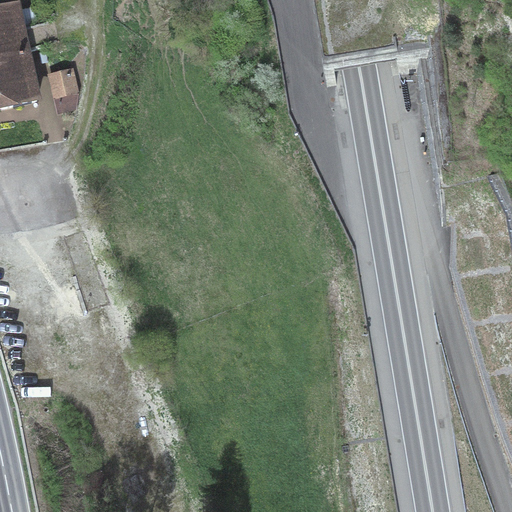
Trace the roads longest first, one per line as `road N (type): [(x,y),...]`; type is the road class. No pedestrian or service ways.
road 1 (trunk): [(434,511),(349,0)]
road 2 (track): [(45,190),(83,132),(105,0)]
